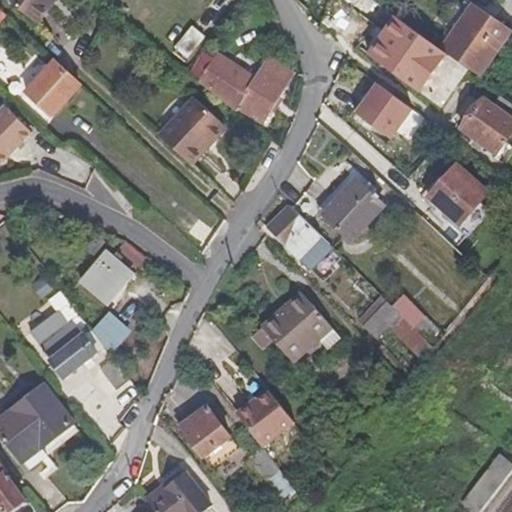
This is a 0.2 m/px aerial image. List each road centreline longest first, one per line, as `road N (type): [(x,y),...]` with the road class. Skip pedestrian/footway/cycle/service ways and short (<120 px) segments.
road 1 (residential): [(207,283),(262,202),(310,106),(315,60),(282,0)]
road 2 (residential): [(89,511),(126,464),(207,283)]
road 3 (residential): [(207,283),(130,229),(46,188),(0,194)]
